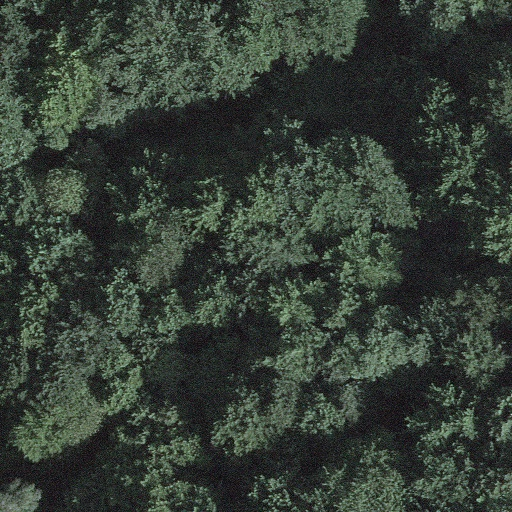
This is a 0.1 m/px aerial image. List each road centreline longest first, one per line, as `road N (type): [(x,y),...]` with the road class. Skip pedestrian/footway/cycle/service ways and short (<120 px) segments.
road 1 (track): [(511,22),(402,40),(0,151)]
road 2 (track): [(0,224),(368,223),(511,239)]
